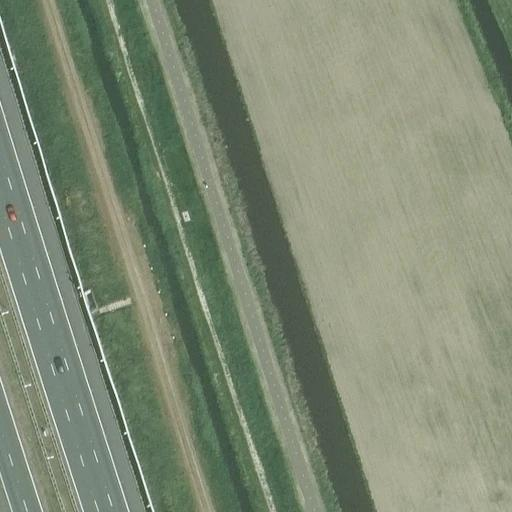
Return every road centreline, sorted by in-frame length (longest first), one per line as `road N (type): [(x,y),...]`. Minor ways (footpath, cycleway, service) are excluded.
road 1 (unknown): [(269,511),(101,0)]
road 2 (track): [(206,511),(45,0)]
road 3 (motorway): [(107,511),(0,175)]
